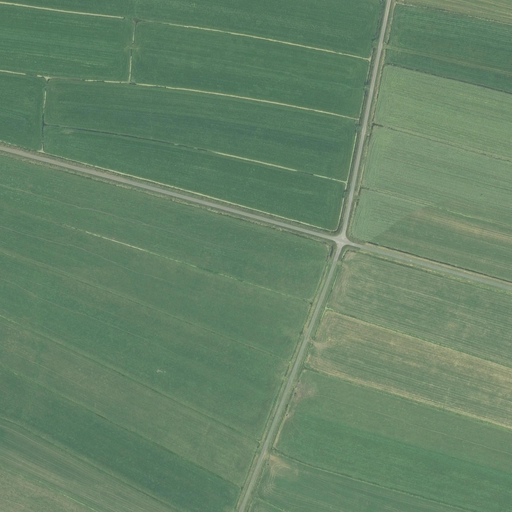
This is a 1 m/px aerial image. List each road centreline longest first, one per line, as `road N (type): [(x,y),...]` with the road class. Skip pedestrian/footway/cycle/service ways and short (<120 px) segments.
road 1 (unclassified): [(341,241),(0,148)]
road 2 (unclassified): [(241,511),(341,241)]
road 3 (unclassified): [(341,241),(389,0)]
road 4 (unclassified): [(511,289),(341,241)]
